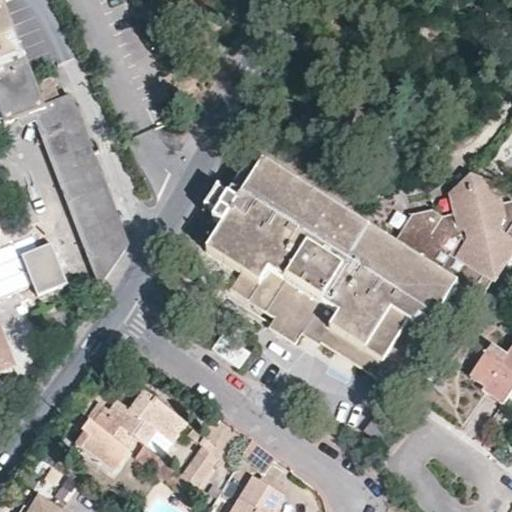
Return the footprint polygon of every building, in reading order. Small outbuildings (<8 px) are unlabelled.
[(3,0),(0,0),(0,102),(8,124),(33,115),(41,112),(105,279),(129,244),(94,151),(73,96),(63,100),(55,79),(37,87),(3,0)] [(33,115),(99,286),(105,279),(41,112),(33,115)] [(235,208),(208,250),(242,272),(233,289),(277,319),(273,324),(274,331),(284,338),(295,345),(305,329),(309,321),(327,332),(321,339),(340,351),(345,344),(363,355),(357,362),(394,385),(429,331),(416,322),(420,316),(424,318),(425,315),(431,318),(429,321),(433,324),(460,283),(397,243),(266,160),(240,200),(247,205),(244,212),(235,208)] [(476,190),(465,195),(471,205),(485,202),(489,191),(476,190)] [(511,208),(504,209),(500,193),(489,191),(485,202),(471,205),(465,195),(452,203),(454,222),(445,224),(433,211),(414,216),(397,243),(460,283),(481,297),(493,279),(498,280),(511,257),(511,208)] [(0,291),(30,280),(20,252),(14,238),(0,243),(0,291)] [(65,281),(50,241),(20,252),(30,280),(35,293),(65,281)] [(416,322),(429,331),(433,324),(429,321),(431,318),(425,315),(424,318),(420,316),(416,322)] [(305,329),(321,339),(327,332),(309,321),(305,329)] [(475,379),(486,387),(484,390),(504,405),(511,393),(511,350),(509,354),(492,342),(473,369),(475,379)] [(340,351),(357,362),(363,355),(345,344),(340,351)] [(0,373),(9,370),(0,345),(0,373)] [(165,408),(145,393),(132,411),(125,422),(110,412),(105,408),(94,424),(92,423),(84,435),(86,436),(77,448),(117,476),(133,452),(131,450),(138,440),(164,458),(187,424),(165,408)] [(118,402),(110,412),(125,422),(132,411),(118,402)] [(371,430),(385,441),(397,425),(382,414),(371,430)] [(191,436),(206,446),(210,441),(211,439),(196,429),(191,436)] [(242,455),(267,470),(277,453),(251,438),(242,455)] [(206,446),(222,456),(225,453),(210,441),(206,446)] [(205,482),(222,456),(206,446),(195,461),(186,474),(178,486),(193,497),(199,489),(203,491),(207,485),(205,482)] [(171,482),(178,486),(186,474),(179,470),(171,482)] [(275,511),(285,494),(272,486),(255,476),(233,511),(275,511)] [(196,500),(203,491),(199,489),(193,497),(196,500)] [(55,511),(40,502),(33,511),(55,511)]
